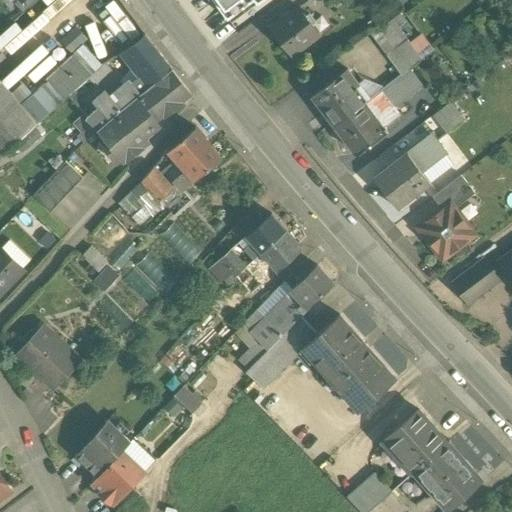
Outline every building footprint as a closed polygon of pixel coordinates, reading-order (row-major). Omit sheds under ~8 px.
[(18,0),(15,3),(24,12),(37,0),(18,0)] [(114,0),(89,18),(110,49),(139,29),(118,0),(114,0)] [(213,0),(228,19),(253,0),(255,0),(258,3),(262,0),(213,0)] [(299,7),(270,29),(291,56),(319,34),(299,7)] [(422,59),(393,18),(372,34),(401,74),(422,59)] [(172,69),(146,36),(132,47),(122,54),(141,78),(133,84),(130,81),(110,97),(121,109),(171,70),(172,69)] [(69,96),(92,75),(74,55),(21,104),(37,123),(69,96)] [(23,63),(6,78),(12,85),(29,70),(23,63)] [(112,71),(106,63),(91,77),(98,84),(112,71)] [(346,68),(310,95),(333,126),(364,103),(369,99),(346,68)] [(171,70),(121,109),(100,128),(99,129),(107,139),(102,142),(103,144),(108,140),(120,156),(116,159),(117,161),(122,157),(124,160),(126,158),(127,159),(143,147),(142,146),(148,141),(145,136),(159,125),(155,120),(164,113),(165,115),(167,113),(165,110),(177,100),(180,103),(181,102),(180,101),(190,93),(171,70)] [(401,74),(381,89),(393,105),(413,90),(401,74)] [(21,104),(0,80),(0,153),(1,155),(38,123),(37,123),(21,104)] [(98,107),(88,117),(100,128),(121,109),(110,97),(104,91),(93,100),(98,107)] [(177,100),(165,110),(167,113),(170,114),(179,106),(180,103),(177,100)] [(451,101),(433,115),(448,135),(466,121),(451,101)] [(364,103),(333,126),(353,151),(368,139),(372,144),(386,133),(364,103)] [(194,128),(168,150),(189,172),(196,180),(222,157),(194,128)] [(431,134),(408,151),(423,171),(446,154),(431,134)] [(120,156),(108,140),(103,144),(103,147),(113,159),(116,159),(120,156)] [(408,151),(374,177),(397,208),(432,182),(423,171),(408,151)] [(66,161),(33,195),(50,212),(83,177),(66,161)] [(179,195),(154,167),(142,180),(163,203),(166,206),(179,195)] [(189,172),(175,183),(182,191),(196,180),(189,172)] [(461,174),(433,195),(443,208),(450,202),(455,208),(475,192),(461,174)] [(163,203),(142,180),(120,203),(139,224),(163,203)] [(443,208),(420,226),(437,247),(454,250),(465,241),(468,224),(455,208),(450,202),(443,208)] [(272,214),(246,236),(252,243),(261,254),(286,231),(272,214)] [(286,231),(261,254),(275,270),(277,271),(302,248),(286,231)] [(261,254),(252,243),(245,250),(254,260),(261,254)] [(108,262),(92,247),(82,257),(98,272),(108,262)] [(1,248),(0,249),(0,292),(23,269),(1,248)] [(246,267),(231,250),(221,259),(236,276),(246,267)] [(511,252),(502,259),(502,262),(510,273),(511,273),(511,252)] [(483,259),(456,279),(455,283),(468,301),(472,301),(480,295),(481,292),(489,286),(491,287),(498,282),(499,277),(486,260),(483,259)] [(317,266),(292,288),(309,307),(310,306),(309,305),(333,283),(317,266)] [(303,313),(287,297),(266,318),(271,323),(282,334),(302,315),(303,313)] [(317,335),(302,315),(269,348),(246,371),(263,388),(303,349),(303,348),(318,335),(317,335)] [(271,323),(265,330),(251,316),(244,323),(269,348),(282,334),(271,323)] [(338,316),(317,335),(318,335),(303,348),(303,349),(358,412),(395,380),(338,316)] [(81,360),(43,325),(15,355),(53,390),(81,360)] [(202,402),(184,386),(175,395),(192,412),(202,402)] [(419,410),(383,440),(412,473),(412,472),(447,442),(419,410)] [(107,420),(76,455),(98,476),(123,450),(132,441),(120,429),(118,431),(107,420)] [(483,481),(448,441),(447,442),(412,472),(445,509),(469,488),(471,491),(483,481)] [(98,476),(93,482),(114,502),(145,471),(123,450),(98,476)] [(375,472),(347,496),(348,499),(361,511),(366,511),(391,491),(375,472)] [(391,491),(366,511),(402,511),(407,508),(391,491)] [(135,495),(115,511),(145,511),(148,510),(135,495)]
